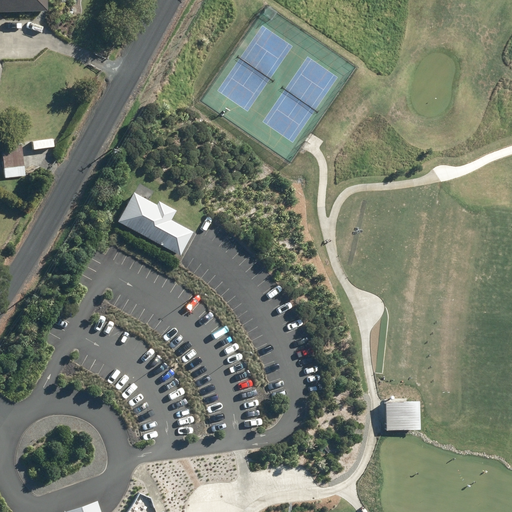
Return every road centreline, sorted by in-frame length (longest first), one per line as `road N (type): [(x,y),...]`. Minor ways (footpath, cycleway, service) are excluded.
road 1 (unknown): [(181,444),(155,385),(133,360),(74,327),(93,290),(121,272),(157,283),(218,362),(243,431)]
road 2 (unclassified): [(0,296),(170,0)]
road 3 (unknown): [(243,431),(292,412),(298,372),(278,316),(205,242)]
